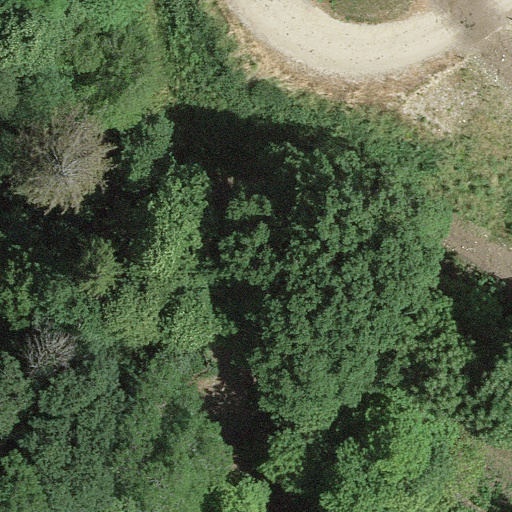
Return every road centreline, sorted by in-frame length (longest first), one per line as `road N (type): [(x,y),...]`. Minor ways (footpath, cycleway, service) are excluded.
road 1 (unclassified): [(48,0),(154,511)]
road 2 (track): [(476,0),(398,43),(340,45),(281,23),(264,0)]
